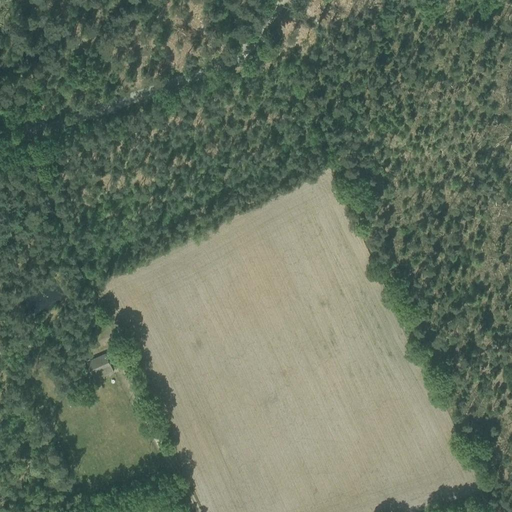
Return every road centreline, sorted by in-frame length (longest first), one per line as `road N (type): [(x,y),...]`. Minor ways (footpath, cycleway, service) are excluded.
road 1 (unclassified): [(0,146),(250,44),(283,0)]
road 2 (track): [(193,511),(114,335)]
